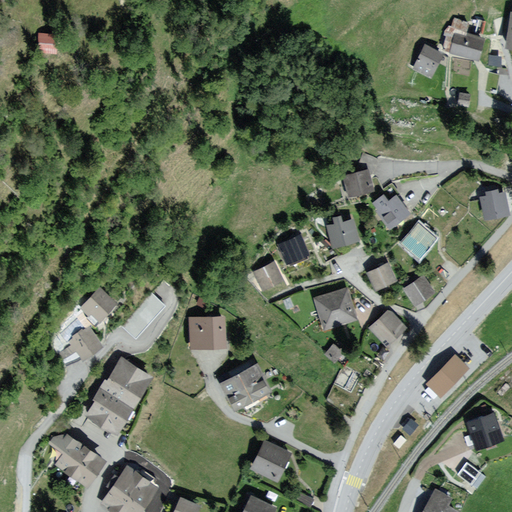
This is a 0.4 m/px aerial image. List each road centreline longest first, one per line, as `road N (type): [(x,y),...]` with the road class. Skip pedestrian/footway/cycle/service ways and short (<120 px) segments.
road 1 (residential): [(333,511),(341,463),(376,383),(511,218)]
road 2 (tertiary): [(345,511),(362,460),(400,395),(511,271)]
road 3 (residential): [(121,336),(82,372),(36,438),(27,511)]
